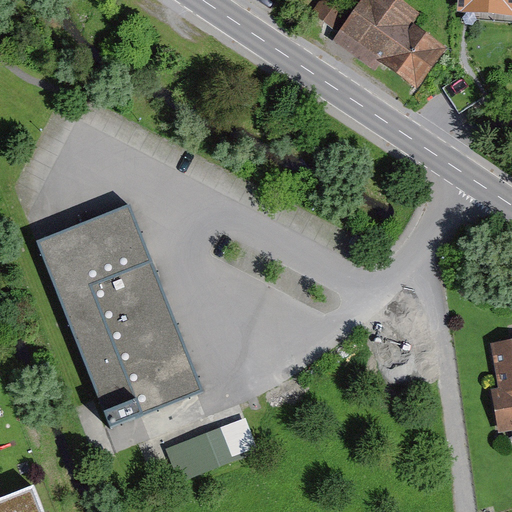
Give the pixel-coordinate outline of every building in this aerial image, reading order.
[(364,0),(361,5),(353,0),(327,0),(319,13),(345,30),(339,40),(417,91),(448,44),(422,27),(429,16),(404,0),(364,0)] [(511,0),(463,0),(462,15),(511,18),(511,0)] [(159,260),(137,203),(40,242),(103,397),(115,429),(211,390),(204,372),(196,352),(187,328),(177,303),(159,260)] [(262,451),(250,419),(171,450),(184,481),(262,451)] [(0,511),(44,511),(34,486),(0,499),(0,511)]
